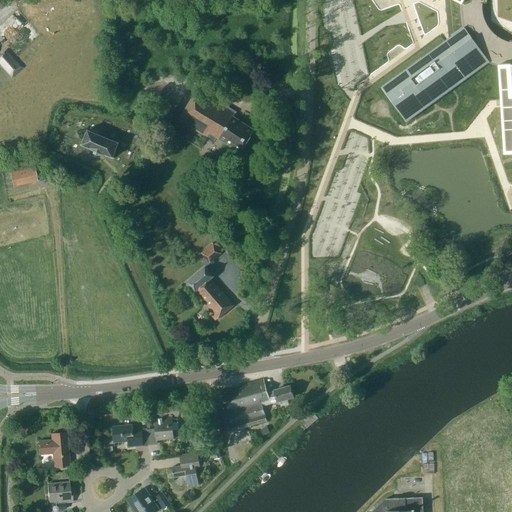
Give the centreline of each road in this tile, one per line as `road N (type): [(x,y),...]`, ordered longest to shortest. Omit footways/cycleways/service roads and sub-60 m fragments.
road 1 (unclassified): [(259,366),(260,331),(301,175),(311,0)]
road 2 (tertiary): [(259,366),(352,348),(511,282)]
road 3 (track): [(66,392),(55,188)]
road 4 (tertiary): [(81,391),(259,366)]
